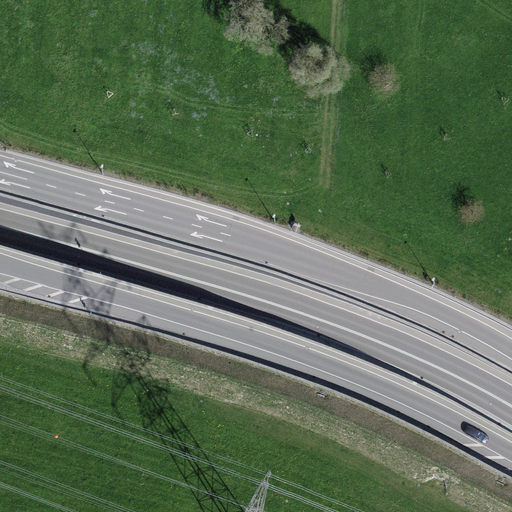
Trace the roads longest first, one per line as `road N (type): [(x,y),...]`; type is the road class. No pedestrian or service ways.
road 1 (secondary): [(0,266),(238,331),(368,378),(511,451)]
road 2 (secondary): [(511,350),(242,238),(0,171)]
road 3 (secondary): [(0,228),(275,304),(466,380)]
